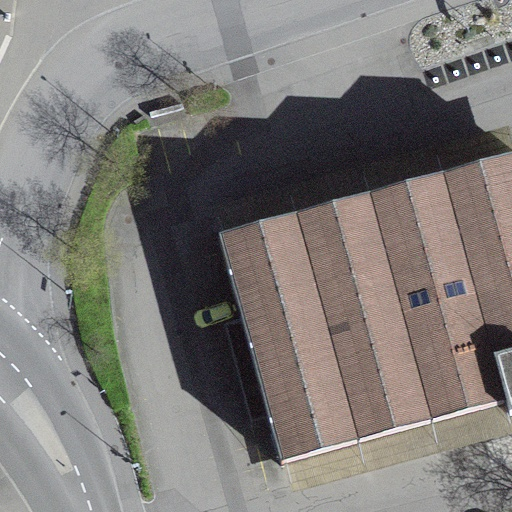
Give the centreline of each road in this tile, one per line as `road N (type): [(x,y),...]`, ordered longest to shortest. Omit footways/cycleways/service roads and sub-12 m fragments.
road 1 (residential): [(0,265),(45,131),(108,56)]
road 2 (residential): [(108,56),(301,0)]
road 3 (secondary): [(65,511),(0,398)]
